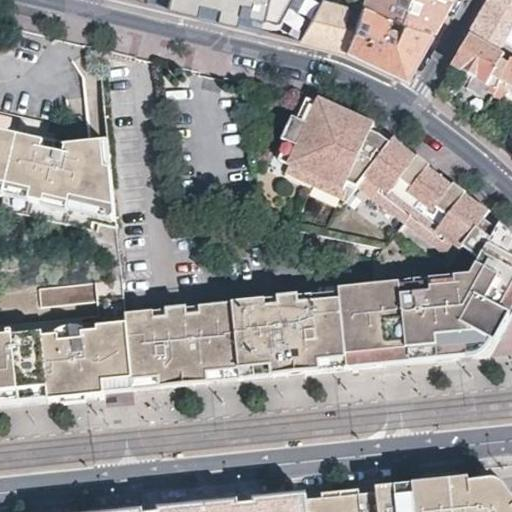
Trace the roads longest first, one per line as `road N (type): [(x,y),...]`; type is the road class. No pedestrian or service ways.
road 1 (tertiary): [(0,500),(511,446)]
road 2 (residential): [(408,105),(331,67),(49,0)]
road 3 (residential): [(511,184),(408,105)]
road 4 (residential): [(470,0),(408,105)]
